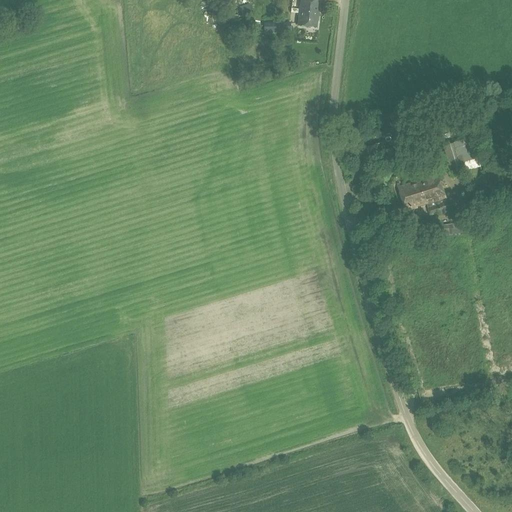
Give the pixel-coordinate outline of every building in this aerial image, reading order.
[(307,0),(300,0),(299,10),(291,9),(290,14),(299,15),(297,26),(317,28),(320,1),(307,0)] [(263,33),(291,32),(290,22),(263,23),(263,33)] [(280,82),(267,83),(268,97),(281,96),(280,82)] [(298,109),(299,117),(296,117),(296,124),(306,123),(306,108),(298,109)] [(474,137),(458,143),(467,171),(484,167),(474,137)] [(467,171),(458,143),(444,147),(452,176),(467,171)] [(420,182),(411,185),(411,184),(399,188),(406,211),(417,208),(417,207),(427,204),(427,205),(431,216),(435,215),(435,217),(443,215),(442,213),(455,209),(456,208),(458,207),(459,205),(458,201),(457,199),(455,197),(452,196),(446,198),(439,175),(420,181),(420,182)] [(484,215),(509,211),(508,202),(498,203),(476,207),(478,225),(485,224),(484,215)] [(471,223),(433,227),(436,238),(473,235),(471,223)]
